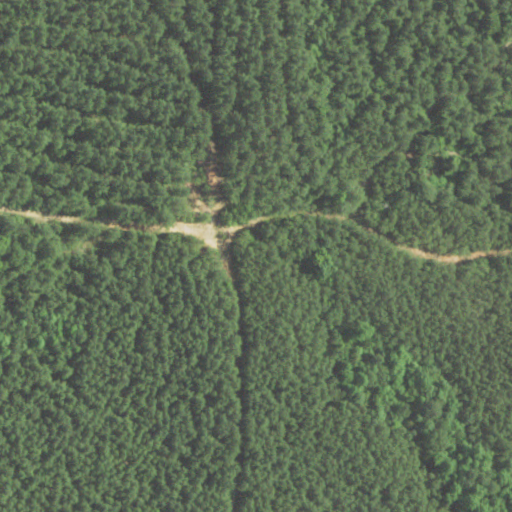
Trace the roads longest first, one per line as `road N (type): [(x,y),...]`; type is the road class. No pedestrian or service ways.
road 1 (track): [(0,219),(240,249),(431,259),(511,281)]
road 2 (track): [(240,249),(235,184),(158,0)]
